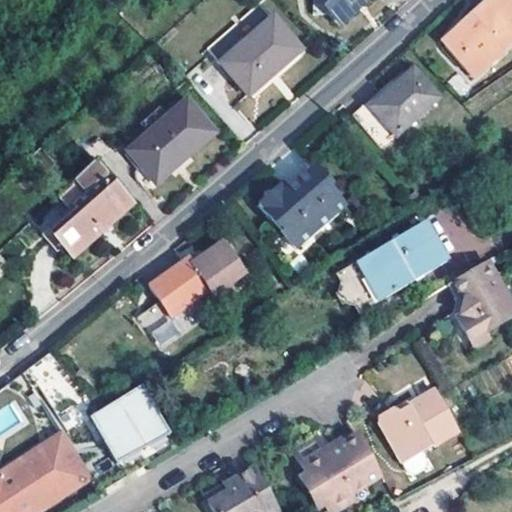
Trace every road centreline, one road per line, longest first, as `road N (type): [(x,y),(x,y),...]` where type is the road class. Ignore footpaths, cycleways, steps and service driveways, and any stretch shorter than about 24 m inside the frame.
road 1 (residential): [(432,0),(119,273),(0,363)]
road 2 (residential): [(352,363),(104,511)]
